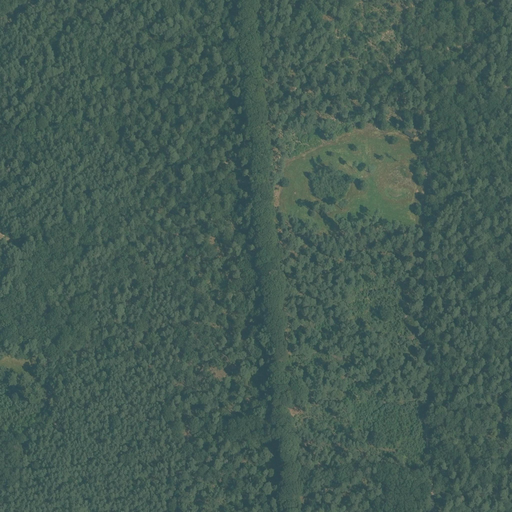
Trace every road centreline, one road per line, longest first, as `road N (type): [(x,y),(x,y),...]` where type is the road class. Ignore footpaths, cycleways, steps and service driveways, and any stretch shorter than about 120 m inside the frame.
road 1 (track): [(0,143),(74,133),(118,145),(128,182),(126,222),(169,265),(182,295),(167,378),(174,498)]
road 2 (track): [(415,0),(426,91),(431,469)]
road 3 (track): [(3,511),(53,376),(85,337),(108,256),(131,229)]
road 4 (track): [(243,511),(311,474),(431,469)]
